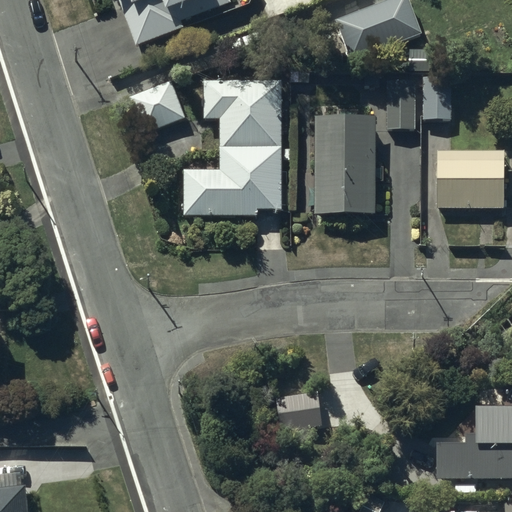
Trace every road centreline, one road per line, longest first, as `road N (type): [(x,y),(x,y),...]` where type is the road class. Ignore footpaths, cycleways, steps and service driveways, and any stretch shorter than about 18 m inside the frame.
road 1 (residential): [(11,0),(125,343)]
road 2 (residential): [(125,343),(292,306),(480,306)]
road 3 (residential): [(0,429),(154,436)]
